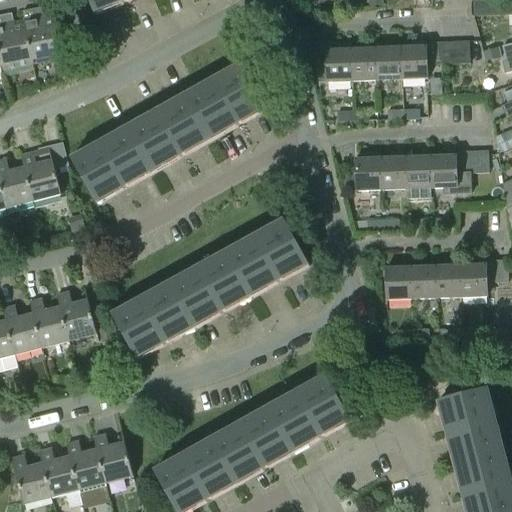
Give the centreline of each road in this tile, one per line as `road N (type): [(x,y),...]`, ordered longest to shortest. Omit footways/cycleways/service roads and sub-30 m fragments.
road 1 (residential): [(0,426),(187,379),(356,312)]
road 2 (residential): [(0,272),(88,250),(157,221),(273,154),(310,144)]
road 3 (residential): [(0,124),(136,67),(260,0)]
road 4 (residential): [(463,24),(329,26),(283,37)]
road 5 (residential): [(310,144),(466,130)]
road 6 (residential): [(337,251),(466,241)]
road 7 (residential): [(404,431),(356,312)]
road 8 (residential): [(404,431),(330,472),(319,485),(323,511)]
